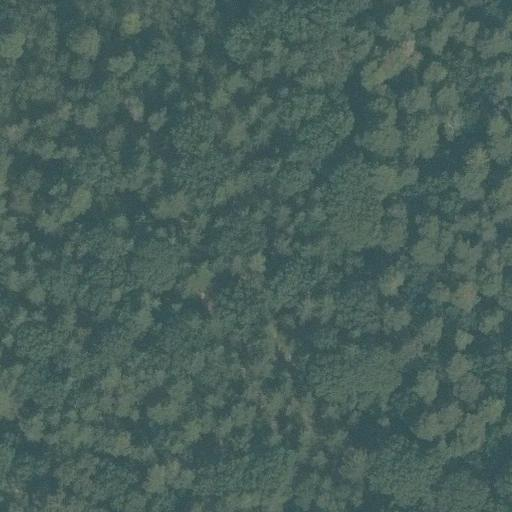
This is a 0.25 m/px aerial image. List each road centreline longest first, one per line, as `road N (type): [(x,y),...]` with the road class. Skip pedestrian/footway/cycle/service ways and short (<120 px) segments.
road 1 (track): [(347,48),(387,377),(404,449),(440,511)]
road 2 (track): [(347,48),(490,0)]
